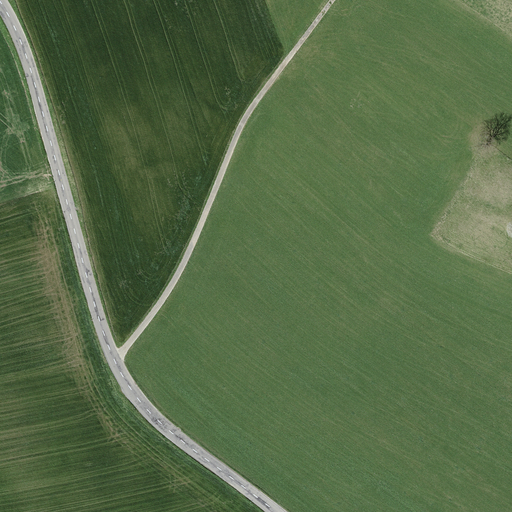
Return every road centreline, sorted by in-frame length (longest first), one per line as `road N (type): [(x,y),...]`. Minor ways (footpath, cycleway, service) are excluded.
road 1 (tertiary): [(276,511),(171,432),(122,375),(98,327),(33,83),(0,3)]
road 2 (track): [(114,360),(185,257),(242,119),(331,0)]
